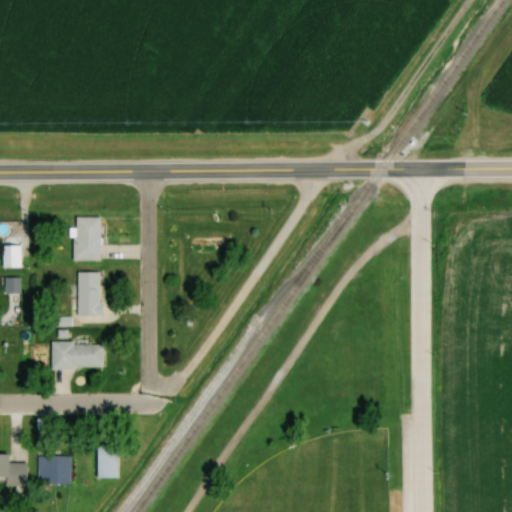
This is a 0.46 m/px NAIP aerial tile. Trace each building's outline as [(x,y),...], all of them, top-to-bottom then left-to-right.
[(79,216),(79,258),(102,259),(102,216),(79,216)] [(81,271),(81,312),(103,313),(101,271),(81,271)] [(53,341),(53,365),(106,365),(105,342),(53,341)] [(100,477),(121,477),(121,444),(100,444),(100,477)] [(0,453),(0,474),(10,475),(10,484),(27,484),(28,463),(11,462),(12,453),(0,453)] [(40,454),(40,481),(75,481),(74,455),(40,454)]
